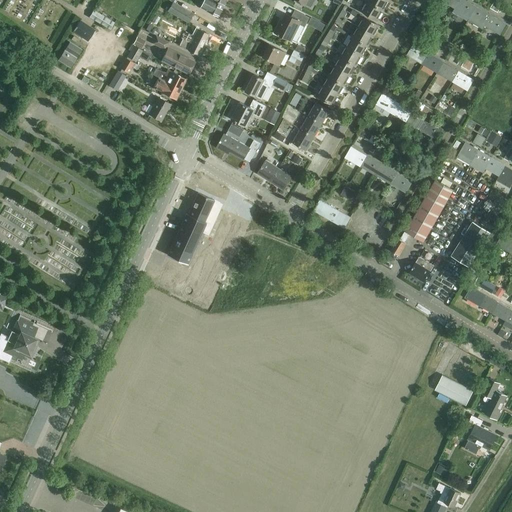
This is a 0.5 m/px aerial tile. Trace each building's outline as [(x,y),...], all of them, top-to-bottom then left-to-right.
[(211,0),(195,0),(195,2),(195,5),(217,16),(223,5),(211,0)] [(383,10),(389,0),(388,0),(367,0),(367,1),(383,10)] [(468,21),(476,7),(463,0),(459,0),(455,8),(452,12),(468,21)] [(377,20),(383,10),(367,1),(361,11),(377,20)] [(168,11),(188,23),(193,14),(173,2),(168,11)] [(338,16),(343,19),(347,13),(346,12),(348,8),(345,5),(338,16)] [(485,25),(491,16),(476,7),(468,21),(483,29),(485,25)] [(89,17),(110,29),(114,22),(93,10),(89,17)] [(305,27),(309,18),(295,10),(292,17),(286,14),(281,26),(279,25),(275,33),(291,41),(299,24),(305,27)] [(491,16),(485,25),(500,34),(506,25),(491,16)] [(358,27),(373,36),(379,26),(364,17),(358,27)] [(73,31),(87,41),(94,30),(80,20),(73,31)] [(327,35),(332,38),(332,37),(334,38),(336,33),(335,32),(336,30),(343,35),(345,31),(333,24),(330,29),(327,35)] [(368,46),(373,36),(358,27),(352,37),(368,46)] [(179,45),(198,55),(208,34),(198,29),(195,36),(188,33),(185,40),(182,39),(179,45)] [(326,47),(332,38),(327,35),(321,44),(326,47)] [(152,43),(165,49),(168,42),(156,36),(152,43)] [(362,56),(368,46),(352,37),(346,46),(362,56)] [(436,40),(431,48),(435,50),(437,46),(441,48),(443,45),(436,40)] [(58,59),(70,67),(81,50),(69,42),(58,59)] [(262,57),(279,66),(286,53),(269,44),(262,57)] [(295,50),(304,54),(305,52),(305,48),(300,45),(296,47),(295,50)] [(422,63),(428,53),(413,45),(407,54),(422,63)] [(127,56),(136,61),(142,51),(134,46),(127,56)] [(356,65),(362,56),(346,46),(340,56),(356,65)] [(162,60),(188,74),(194,62),(167,48),(162,60)] [(315,54),(320,57),(323,52),(318,49),(315,54)] [(304,54),(295,50),(294,50),(288,60),(294,63),(297,59),(302,61),(305,55),(304,55),(304,54)] [(438,72),(443,62),(428,53),(422,63),(438,72)] [(316,62),(320,57),(315,54),(312,59),(309,64),(314,67),(316,62)] [(350,75),(356,65),(340,56),(335,66),(350,75)] [(119,67),(129,73),(134,63),(125,58),(119,67)] [(463,63),(461,66),(469,70),(474,62),(467,58),(464,63),(463,63)] [(453,81),(458,71),(443,62),(438,72),(453,81)] [(309,77),(314,67),(309,64),(305,74),(309,77)] [(345,85),(350,75),(335,66),(329,76),(345,85)] [(166,82),(180,89),(186,79),(167,70),(166,72),(162,71),(156,68),(153,74),(167,81),(166,82)] [(118,71),(109,86),(117,90),(125,76),(118,71)] [(458,71),(453,81),(468,89),(473,80),(458,71)] [(262,99),(268,86),(271,88),(273,85),(283,90),(284,90),(291,93),(294,86),(267,72),(264,79),(254,75),(246,91),(262,99)] [(339,95),(345,85),(329,76),(323,85),(339,95)] [(180,89),(166,82),(164,86),(156,82),(153,88),(157,90),(175,99),(180,89)] [(333,105),(339,95),(323,85),(317,95),(333,105)] [(399,100),(404,91),(401,89),(396,97),(399,100)] [(404,91),(399,100),(403,102),(408,93),(404,91)] [(392,112),(398,103),(382,94),(376,103),(377,103),(374,109),(387,117),(391,111),(392,112)] [(167,110),(169,111),(172,105),(156,97),(153,102),(155,103),(149,114),(161,120),(167,110)] [(263,111),(266,106),(254,99),(251,105),(249,107),(240,102),(232,119),(247,127),(254,114),(255,114),(256,114),(257,115),(260,110),(263,111)] [(295,115),(300,104),(292,100),(286,111),(295,115)] [(308,116),(322,124),(330,111),(316,103),(308,116)] [(407,121),(413,112),(398,103),(392,112),(407,121)] [(455,108),(448,104),(443,112),(450,117),(455,108)] [(431,115),(433,112),(429,110),(430,109),(425,106),(422,110),(431,115)] [(280,114),(271,109),(267,118),(276,122),(280,114)] [(422,130),(428,121),(413,112),(407,121),(422,130)] [(314,137),(322,124),(308,116),(300,129),(314,137)] [(428,121),(422,130),(438,139),(443,130),(428,121)] [(306,151),(314,137),(300,129),(292,142),(306,151)] [(272,137),(281,142),(283,138),(274,133),(272,137)] [(254,141),(250,148),(224,134),(217,147),(225,152),(225,150),(243,160),(244,158),(249,161),(259,144),(254,141)] [(503,139),(496,134),(490,142),(497,146),(503,139)] [(465,143),(457,157),(470,165),(473,160),(478,151),(465,143)] [(361,166),(366,156),(350,147),(345,157),(361,166)] [(473,160),(470,165),(484,173),(486,168),(492,159),(478,151),(473,160)] [(376,174),(381,165),(366,156),(361,166),(376,174)] [(492,159),(486,168),(499,176),(505,166),(492,159)] [(270,182),(279,168),(266,160),(257,173),(270,182)] [(454,162),(449,174),(462,179),(467,168),(454,162)] [(391,183),(396,174),(381,165),(376,174),(391,183)] [(499,176),(497,180),(510,188),(511,184),(511,170),(505,166),(499,176)] [(279,168),(270,182),(283,190),(292,176),(279,168)] [(396,174),(391,183),(406,192),(412,183),(396,174)] [(406,231),(424,241),(454,189),(435,179),(406,231)] [(340,194),(358,204),(363,196),(345,186),(340,194)] [(396,198),(401,201),(405,194),(400,191),(396,198)] [(172,245),(167,254),(188,262),(192,253),(185,250),(196,230),(202,233),(207,222),(205,221),(215,200),(198,192),(188,214),(187,214),(175,238),(177,238),(174,246),(172,245)] [(314,209),(344,227),(350,218),(320,200),(314,209)] [(247,204),(240,220),(237,218),(233,226),(245,232),(257,209),(247,204)] [(451,256),(468,266),(490,232),(473,221),(451,256)] [(233,239),(236,232),(214,223),(211,230),(233,239)] [(511,239),(502,234),(496,243),(510,251),(511,247),(511,239)] [(393,251),(399,255),(406,243),(398,238),(391,250),(393,251)] [(409,273),(424,282),(434,265),(419,256),(409,273)] [(237,281),(241,264),(230,261),(226,279),(237,281)] [(479,304),(485,294),(472,287),(466,297),(479,304)] [(499,288),(495,295),(501,298),(505,291),(499,288)] [(492,312),(498,302),(485,294),(479,304),(492,312)] [(506,319),(511,309),(498,302),(492,312),(506,319)] [(23,356),(31,359),(37,347),(32,344),(35,338),(32,337),(37,328),(32,326),(33,324),(19,318),(5,347),(9,349),(7,353),(11,355),(9,358),(17,361),(18,358),(21,360),(23,356)] [(435,390),(466,405),(473,391),(442,376),(435,390)] [(481,393),(493,398),(486,413),(495,417),(495,416),(498,417),(500,413),(498,412),(498,411),(506,396),(496,391),(500,383),(489,377),(481,393)] [(22,424),(33,429),(42,411),(31,406),(22,424)] [(468,439),(489,449),(497,435),(480,426),(483,420),(472,415),(469,421),(475,424),(468,439)] [(450,488),(442,484),(439,483),(436,489),(443,492),(439,498),(445,501),(444,502),(454,506),(460,493),(451,488),(450,488)] [(430,511),(444,511),(447,507),(435,502),(430,511)]
